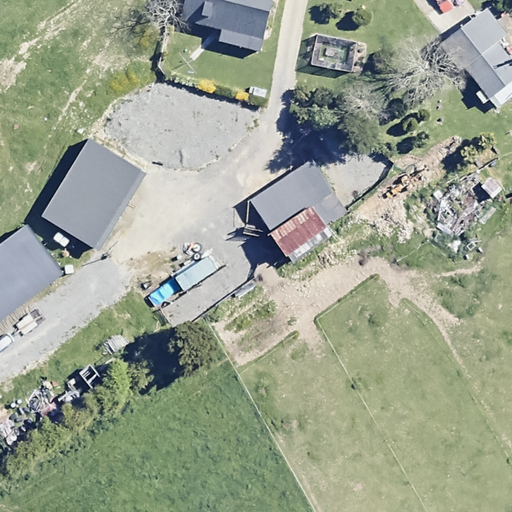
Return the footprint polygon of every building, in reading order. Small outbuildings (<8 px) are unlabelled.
[(268,0),(186,0),(182,23),(222,32),(219,44),(255,52),(268,0)] [(505,42),(485,15),(443,47),(492,112),(511,97),(511,61),(500,46),(505,42)] [(363,47),(313,40),(309,66),(360,73),(363,47)] [(145,178),(89,144),(43,220),(98,253),(145,178)] [(350,222),(311,162),(250,202),(288,261),(350,222)]
